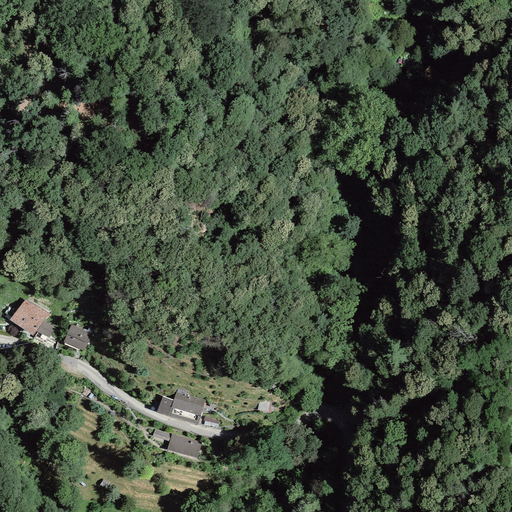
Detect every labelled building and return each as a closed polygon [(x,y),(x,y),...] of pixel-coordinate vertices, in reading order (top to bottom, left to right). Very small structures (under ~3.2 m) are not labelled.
[(446,80),(430,72),(425,83),(440,91),(446,80)] [(9,320),(33,336),(36,331),(44,321),(49,314),(25,300),(9,320)] [(49,338),(54,328),(44,321),(36,331),(49,338)] [(92,334),(71,325),(63,342),(84,351),(92,334)] [(197,425),(205,400),(176,392),(173,400),(162,396),(157,412),(169,417),(197,425)] [(152,436),(169,442),(171,435),(155,429),(152,436)] [(197,458),(201,443),(171,434),(171,435),(169,442),(167,450),(197,458)]
